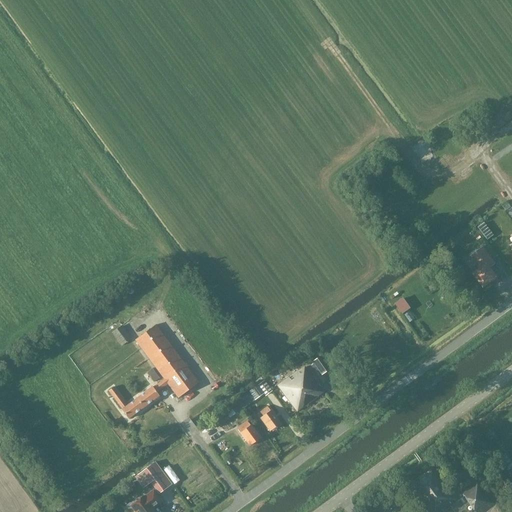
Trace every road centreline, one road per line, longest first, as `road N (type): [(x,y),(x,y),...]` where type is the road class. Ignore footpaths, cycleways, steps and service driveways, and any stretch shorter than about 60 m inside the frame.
road 1 (unclassified): [(228,511),(511,302)]
road 2 (tertiary): [(320,511),(511,370)]
